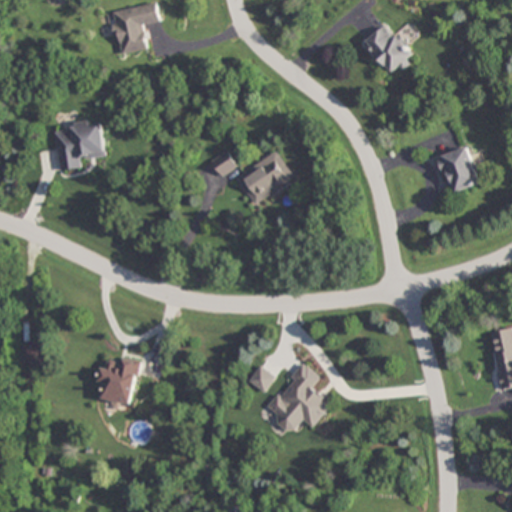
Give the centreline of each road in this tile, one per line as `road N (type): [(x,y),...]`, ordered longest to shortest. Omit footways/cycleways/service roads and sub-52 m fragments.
road 1 (residential): [(230,0),(265,51),(346,119),(363,144),(435,384),(449,511)]
road 2 (residential): [(0,223),(188,303),(291,308),(405,291)]
